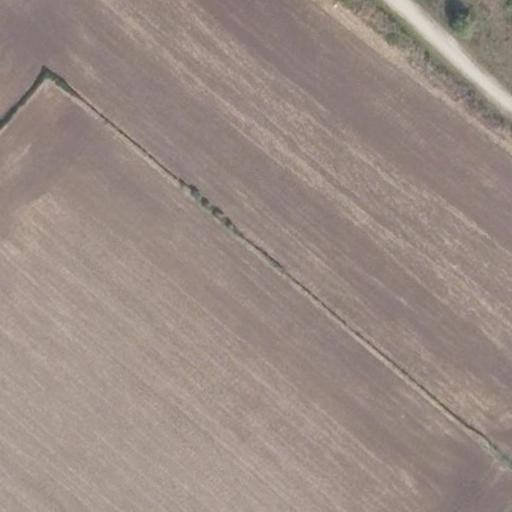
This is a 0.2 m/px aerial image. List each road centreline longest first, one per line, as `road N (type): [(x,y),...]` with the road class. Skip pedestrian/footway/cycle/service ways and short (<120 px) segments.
road 1 (track): [(0,102),(44,58),(511,450)]
road 2 (track): [(289,3),(511,152)]
